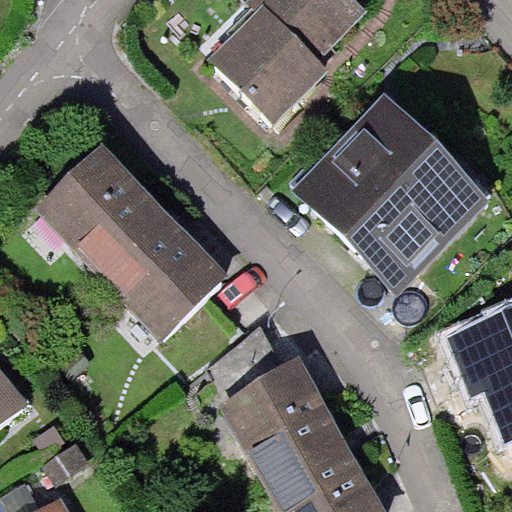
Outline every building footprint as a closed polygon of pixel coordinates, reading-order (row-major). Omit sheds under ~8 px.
[(355,29),(327,0),(267,0),(247,20),(259,32),(304,78),(355,29)] [(304,78),(259,32),(210,79),(267,138),(316,90),(304,78)] [(489,204),(386,101),(292,195),(395,298),(410,283),(489,204)] [(171,219),(104,149),(34,216),(101,286),(171,219)] [(230,280),(171,219),(101,286),(161,347),(230,280)] [(261,329),(211,369),(226,401),(280,369),(261,329)] [(511,339),(507,342),(502,329),(448,350),(469,406),(484,400),(500,441),(511,436),(511,339)] [(346,448),(297,360),(280,369),(226,401),(218,406),(265,490),(346,448)] [(0,437),(18,424),(0,400),(0,437)] [(381,511),(346,448),(265,490),(276,511),(381,511)]
